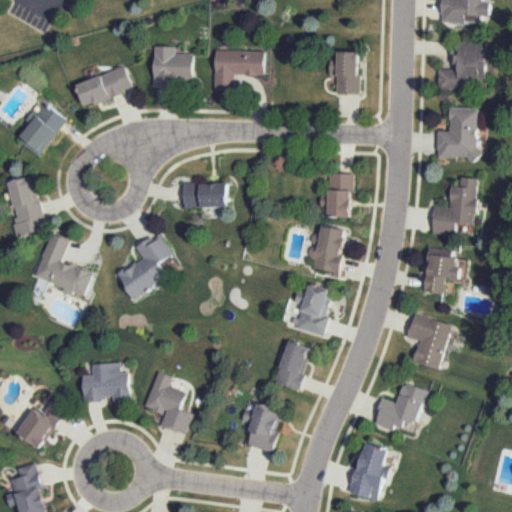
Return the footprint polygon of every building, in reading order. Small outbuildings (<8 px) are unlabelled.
[(491,0),(492,3),(491,18),(484,17),(482,22),(442,22),(442,0),(491,0)] [(458,41),(489,42),(488,93),(439,93),(440,69),(457,68),(458,41)] [(154,45),(175,45),(177,52),(196,53),(194,87),(154,85),(154,45)] [(217,48),(265,49),(264,75),(235,74),(234,88),(215,87),(217,48)] [(337,50),(362,51),(362,96),(337,96),(337,50)] [(77,84),(126,65),(136,87),(86,105),(77,84)] [(46,102),(66,119),(37,154),(17,136),(46,102)] [(451,105),(480,106),(479,145),(485,153),(475,162),(468,157),(438,159),(438,129),(450,130),(451,105)] [(330,172),(354,173),(353,217),(328,216),(330,172)] [(18,236),(51,227),(36,175),(9,180),(19,216),(12,217),(18,236)] [(459,177),(481,178),(474,241),(435,235),(435,206),(452,206),(459,177)] [(229,182),(230,205),(185,208),(185,182),(229,182)] [(323,224),(349,229),(340,277),(313,272),(323,224)] [(52,234),(71,239),(64,261),(97,272),(85,302),(29,274),(52,234)] [(161,235),(174,254),(161,264),(168,274),(134,299),(115,273),(142,254),(136,245),(151,234),(155,239),(161,235)] [(430,246),(425,289),(445,294),(448,278),(463,281),(465,265),(459,265),(460,250),(430,246)] [(311,281),(298,329),(326,336),(332,315),(327,315),(332,288),(311,281)] [(416,311),(458,326),(441,371),(416,360),(422,341),(408,336),(416,311)] [(292,336),(276,381),(301,389),(314,346),(292,336)] [(93,362),(94,372),(83,374),(86,400),(132,397),(130,370),(123,371),(122,359),(93,362)] [(160,369),(146,405),(165,413),(161,425),(188,434),(196,412),(183,407),(189,392),(172,386),(175,375),(160,369)] [(405,381),(399,401),(383,395),(377,422),(413,436),(433,390),(405,381)] [(282,410),(258,402),(249,446),(275,453),(282,410)] [(49,403),(45,409),(37,404),(19,431),(40,448),(66,414),(49,403)] [(366,440),(351,490),(377,501),(393,450),(366,440)] [(18,465),(22,475),(11,478),(22,511),(48,511),(43,487),(37,461),(18,465)]
